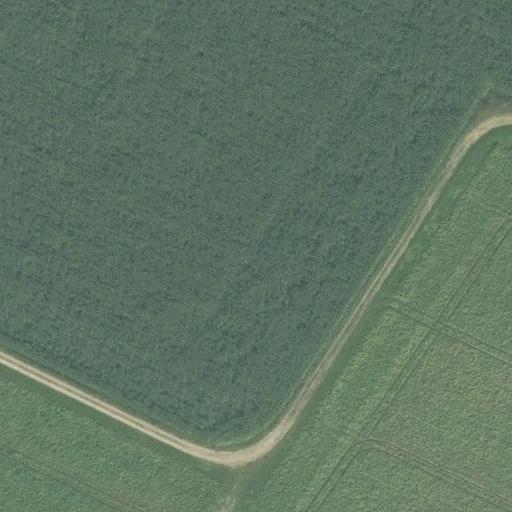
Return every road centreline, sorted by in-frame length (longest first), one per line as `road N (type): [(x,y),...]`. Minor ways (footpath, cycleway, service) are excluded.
road 1 (track): [(511,126),(485,130),(467,147),(251,477)]
road 2 (track): [(251,477),(0,356)]
